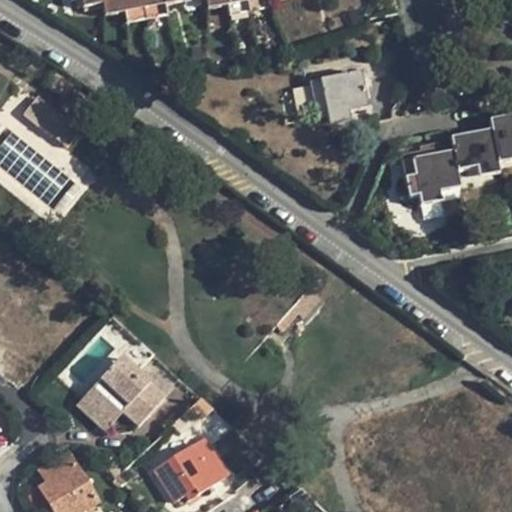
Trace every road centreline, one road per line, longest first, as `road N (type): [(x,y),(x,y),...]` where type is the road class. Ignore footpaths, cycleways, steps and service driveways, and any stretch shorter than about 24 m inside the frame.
road 1 (residential): [(0,16),(378,283),(511,389)]
road 2 (unknown): [(336,253),(396,140),(477,120)]
road 3 (residential): [(0,487),(51,426),(0,387)]
road 4 (unknown): [(378,283),(511,252)]
